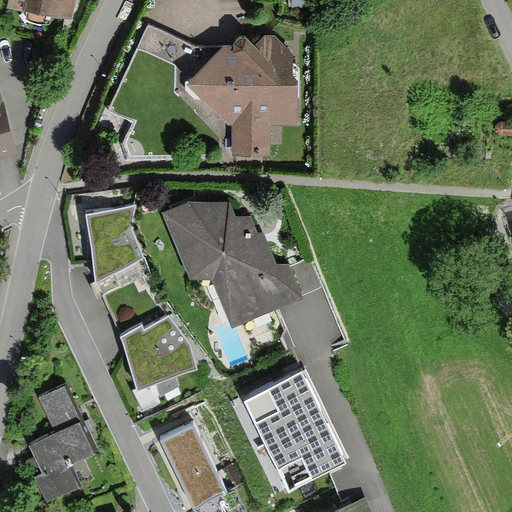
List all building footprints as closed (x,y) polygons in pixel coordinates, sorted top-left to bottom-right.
[(14,0),(14,1),(76,13),(78,0),(14,0)] [(271,128),(295,128),(295,56),(276,38),(265,38),(255,46),(248,41),(242,41),(234,49),(223,49),(189,87),(234,131),(233,156),(270,157),(271,128)] [(236,325),(301,297),(288,264),(280,267),(258,217),(241,219),(233,204),(193,202),(168,214),(193,278),(217,282),(236,325)] [(132,206),(82,208),(90,277),(109,268),(116,283),(138,272),(132,259),(138,256),(127,230),(132,206)] [(136,320),(114,330),(130,385),(193,366),(186,341),(164,315),(138,326),(136,320)] [(289,490),(348,462),(327,419),(321,406),(307,376),(248,404),(289,490)] [(79,461),(103,450),(72,383),(47,395),(62,427),(37,439),(52,470),(45,473),(55,495),(88,480),(79,461)] [(194,507),(227,492),(194,422),(162,437),(194,507)] [(368,511),(363,499),(331,511),(368,511)]
